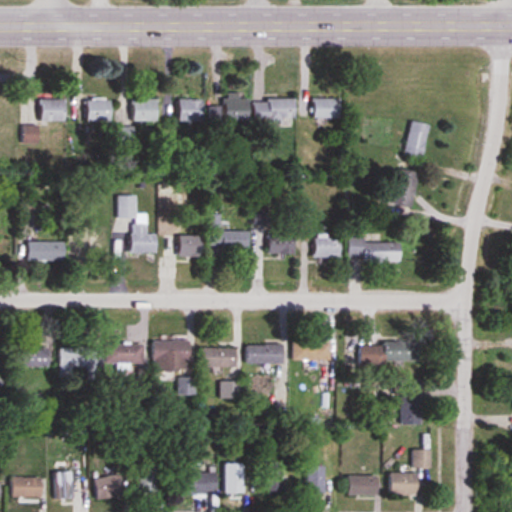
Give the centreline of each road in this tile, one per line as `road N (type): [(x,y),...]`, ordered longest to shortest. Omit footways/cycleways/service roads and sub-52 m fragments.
road 1 (residential): [(464,511),(464,301),(493,146),(508,0)]
road 2 (secondary): [(0,25),(511,26)]
road 3 (residential): [(464,301),(0,298)]
